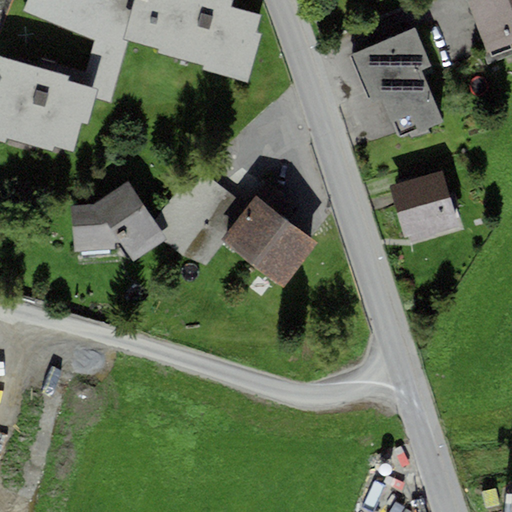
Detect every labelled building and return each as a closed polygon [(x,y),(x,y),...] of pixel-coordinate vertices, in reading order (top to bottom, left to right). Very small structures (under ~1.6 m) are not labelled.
[(26,0),(22,10),(94,39),(79,85),(97,90),(95,99),(109,103),(128,41),(124,39),(134,0),(26,0)] [(134,0),(124,39),(128,41),(159,49),(158,53),(204,65),(203,71),(247,83),(260,34),(256,33),(261,16),(231,8),(233,0),(134,0)] [(511,0),(476,0),(466,4),(486,54),(511,43),(511,0)] [(441,118),(424,76),(421,70),(431,66),(415,28),(352,54),(368,93),(371,98),(382,94),(399,136),(416,129),(418,133),(443,123),(441,118)] [(69,76),(0,56),(0,142),(5,144),(7,138),(53,151),(54,146),(73,151),(81,123),(87,124),(95,99),(97,90),(79,85),(68,82),(69,76)] [(442,170),(388,185),(402,235),(456,219),(442,170)] [(166,240),(128,182),(94,203),(72,206),(75,252),(115,250),(114,245),(121,244),(133,262),(166,240)] [(255,196),(221,240),(283,288),(318,244),(255,196)]
